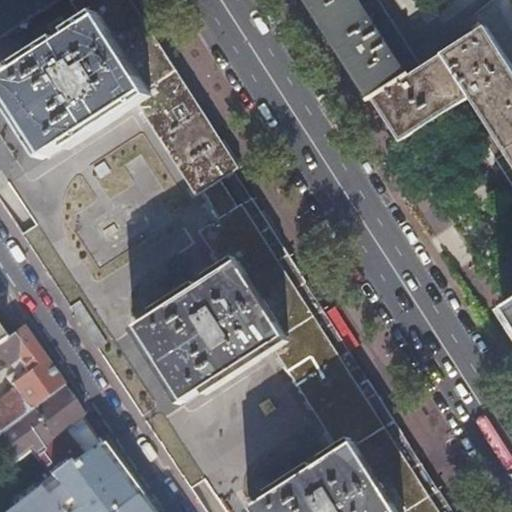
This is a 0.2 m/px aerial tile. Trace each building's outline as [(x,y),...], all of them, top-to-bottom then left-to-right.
[(356,438),(361,445),(395,423),(330,325),(249,199),(244,202),(227,176),(239,168),(132,0),(70,0),(88,25),(0,82),(48,155),(136,99),(197,195),(204,191),(222,217),(202,230),(226,267),(138,325),(185,399),(274,344),(342,447),(356,438)] [(0,0),(0,37),(59,0),(0,0)] [(305,0),(396,146),(468,102),(501,157),(491,164),(511,199),(511,307),(500,315),(511,334),(511,74),(477,18),(409,59),(372,0),(305,0)] [(21,328),(0,343),(0,367),(6,363),(12,370),(3,377),(12,389),(0,397),(0,431),(62,385),(21,328)] [(91,427),(62,385),(0,431),(0,452),(9,464),(29,449),(31,453),(71,424),(80,435),(91,427)] [(436,511),(448,504),(395,423),(361,445),(404,511),(436,511)] [(404,511),(361,445),(356,438),(342,447),(253,506),(256,511),(404,511)] [(101,446),(65,470),(80,489),(83,487),(97,505),(127,482),(101,446)] [(148,511),(139,498),(127,482),(97,505),(83,487),(80,489),(65,470),(61,464),(47,473),(65,497),(58,502),(64,511),(148,511)] [(44,511),(64,511),(58,502),(44,511)]
